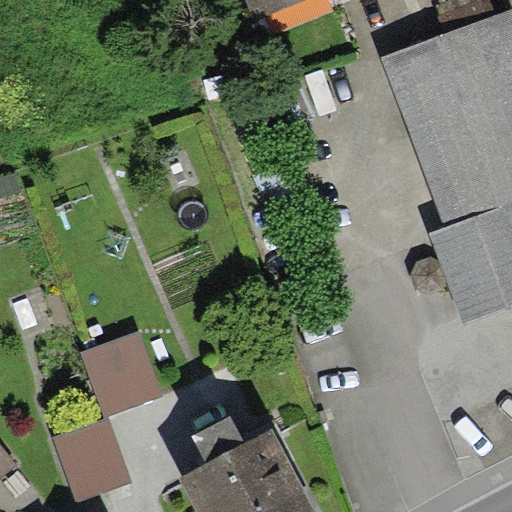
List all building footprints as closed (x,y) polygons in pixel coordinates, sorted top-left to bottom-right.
[(249,0),(254,13),(287,0),(249,0)] [(511,30),(506,14),(381,63),(445,224),(432,229),(466,314),(511,295),(511,30)] [(0,179),(0,198),(21,191),(16,174),(0,179)] [(139,334),(82,355),(106,418),(163,397),(139,334)] [(179,480),(194,511),(309,511),(274,439),(253,449),(235,413),(190,435),(205,467),(179,480)] [(54,438),(77,502),(133,483),(110,419),(54,438)] [(0,478),(17,464),(0,443),(0,478)]
